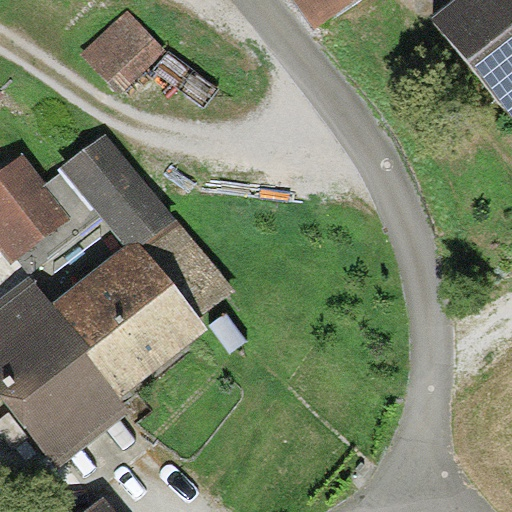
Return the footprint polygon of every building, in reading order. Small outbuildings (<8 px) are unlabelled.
[(295,0),(317,31),(362,0),(295,0)] [(511,0),(465,0),(434,24),(511,124),(511,0)] [(125,17),(89,48),(115,77),(150,46),(125,17)] [(107,133),(61,170),(64,173),(101,220),(127,253),(138,245),(199,321),(235,293),(179,223),(107,133)] [(27,158),(0,177),(0,247),(13,265),(19,260),(31,277),(101,220),(64,173),(49,186),(27,158)] [(123,402),(209,336),(199,321),(138,245),(127,253),(55,307),(36,281),(0,308),(0,403),(56,476),(134,416),(123,402)] [(107,511),(101,503),(89,511),(107,511)]
